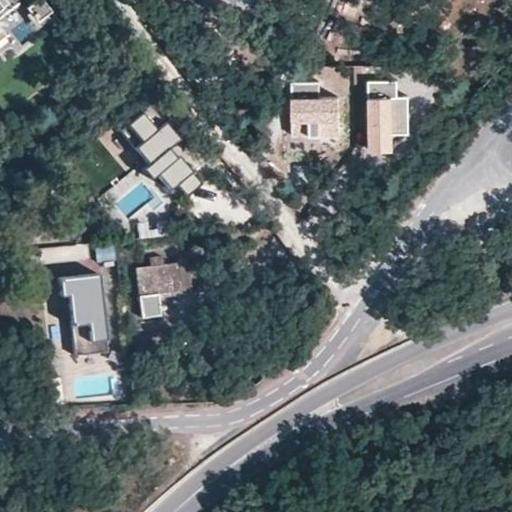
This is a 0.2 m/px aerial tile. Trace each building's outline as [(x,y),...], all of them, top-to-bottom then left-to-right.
[(51,11),(42,0),(35,0),(26,7),(29,12),(37,22),(46,15),(51,11)] [(218,0),(205,0),(201,8),(217,18),(225,4),(218,0)] [(36,29),(49,19),(46,15),(37,22),(29,12),(25,15),(36,29)] [(410,78),(364,79),(366,153),(394,153),(394,136),(411,135),(410,78)] [(291,81),(292,134),(339,134),(338,97),(319,97),(319,81),(291,81)] [(149,103),(118,130),(168,189),(175,183),(185,195),(199,183),(175,154),(174,156),(165,146),(177,136),(149,103)] [(137,219),(138,228),(149,227),(148,218),(137,219)] [(98,265),(116,262),(114,246),(96,249),(98,265)] [(149,257),(150,265),(135,267),(141,317),(160,314),(158,291),(191,287),(188,260),(163,263),(162,255),(149,257)] [(106,351),(98,273),(58,278),(60,296),(66,295),(73,354),(106,351)] [(136,339),(142,350),(167,336),(161,325),(136,339)]
